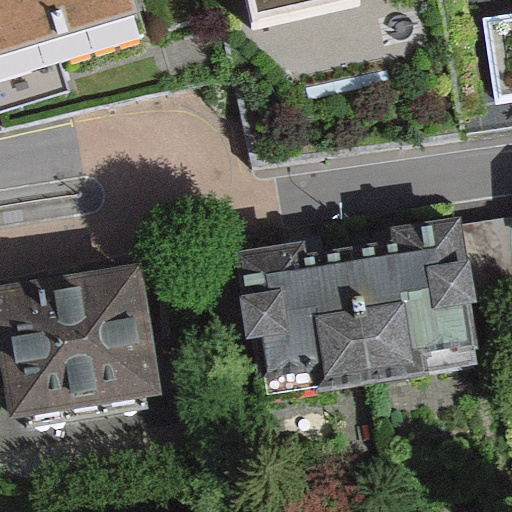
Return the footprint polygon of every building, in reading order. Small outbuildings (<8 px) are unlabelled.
[(0,0),(0,82),(156,32),(145,0),(0,0)] [(275,0),(279,13),(326,0),(275,0)] [(511,25),(484,29),(495,107),(511,104),(511,25)] [(286,248),(244,253),(255,340),(266,338),(271,384),(481,359),(474,301),(511,296),(511,257),(508,221),(434,230),(357,239),(359,253),(325,257),(323,244),(286,248)] [(66,287),(0,300),(0,305),(26,426),(171,395),(144,270),(66,287)]
